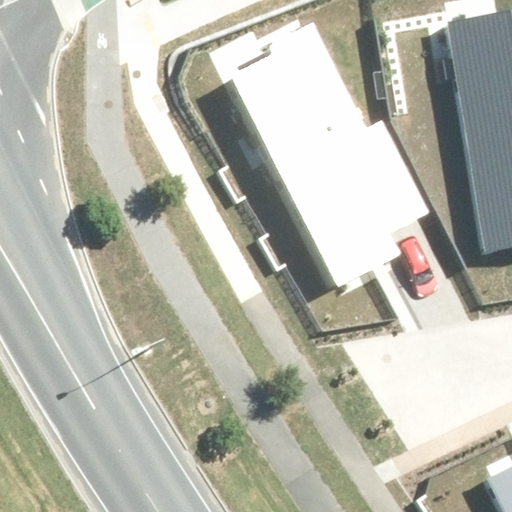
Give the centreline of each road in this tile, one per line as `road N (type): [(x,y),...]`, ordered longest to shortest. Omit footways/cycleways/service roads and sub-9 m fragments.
road 1 (tertiary): [(0,147),(104,404)]
road 2 (tertiary): [(104,404),(0,259)]
road 3 (tertiary): [(177,511),(104,404)]
